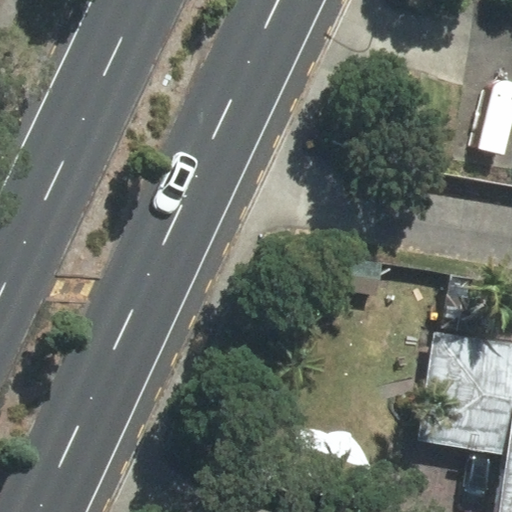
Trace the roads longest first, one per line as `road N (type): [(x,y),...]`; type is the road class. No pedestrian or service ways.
road 1 (primary): [(284,0),(40,511)]
road 2 (primary): [(0,292),(137,0)]
